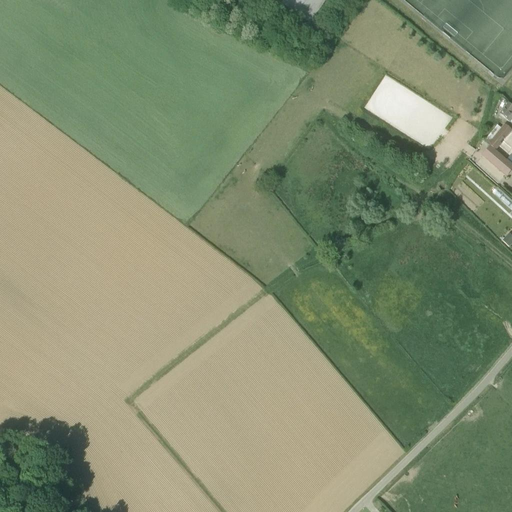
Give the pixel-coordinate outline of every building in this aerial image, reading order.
[(288,0),(283,6),(303,20),(309,24),(326,0),(288,0)] [(511,106),(508,103),(499,114),(506,120),(511,113),(511,106)] [(490,146),(495,151),(511,131),(504,124),(504,125),(500,122),(484,141),(490,146)] [(511,169),(511,164),(495,151),(490,146),(481,156),(506,177),(511,169)] [(511,202),(507,198),(503,203),(511,211),(511,202)]
